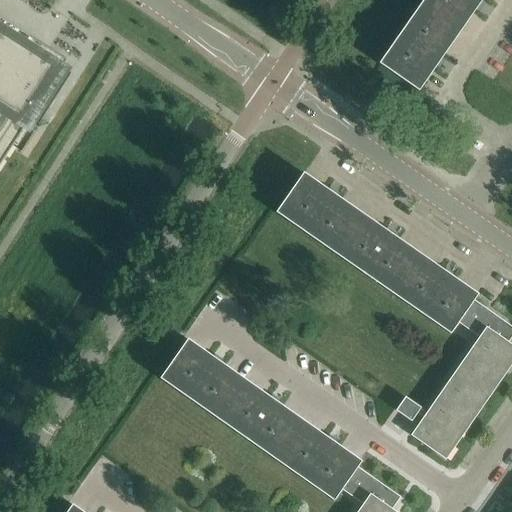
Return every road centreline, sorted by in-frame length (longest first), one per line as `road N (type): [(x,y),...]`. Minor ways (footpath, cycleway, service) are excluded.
road 1 (residential): [(0,502),(272,81)]
road 2 (unclassified): [(458,496),(204,317)]
road 3 (tertiary): [(448,208),(272,81)]
road 4 (residential): [(508,146),(486,119),(468,68),(511,3)]
road 5 (tertiary): [(272,81),(154,0)]
